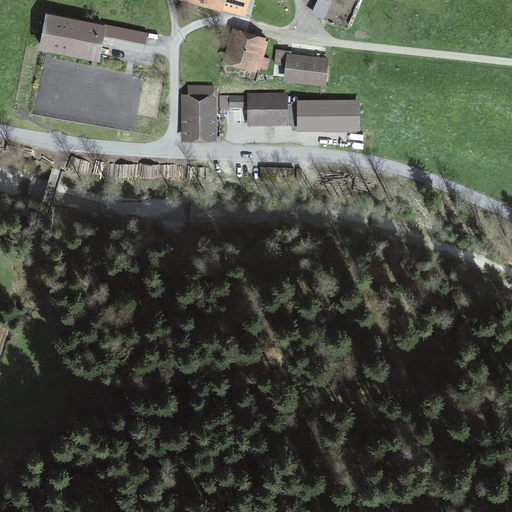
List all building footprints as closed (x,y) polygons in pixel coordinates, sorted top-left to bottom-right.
[(329,0),(320,0),(316,10),(323,14),(329,0)] [(145,44),(148,33),(105,24),(105,27),(48,15),(42,46),(98,57),(103,35),(145,44)] [(238,36),(231,58),(266,68),(269,62),(263,60),(268,42),(260,40),(259,42),(238,36)] [(323,81),(326,61),(291,57),(290,65),(288,77),(323,81)] [(214,85),(190,86),(191,96),(187,96),(187,137),(215,136),(214,85)] [(251,117),(251,125),(256,125),(256,121),(286,121),(285,115),(285,104),(285,96),(230,96),(230,106),(247,106),(247,117),(251,117)] [(358,126),(358,101),(292,102),(292,104),(285,104),(285,115),(292,115),(293,126),(300,126),(300,127),(358,126)]
